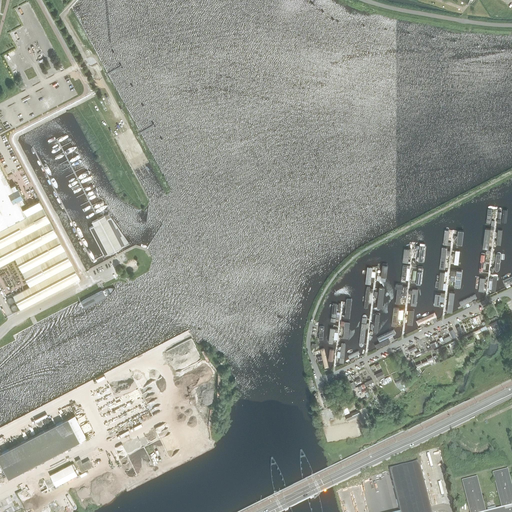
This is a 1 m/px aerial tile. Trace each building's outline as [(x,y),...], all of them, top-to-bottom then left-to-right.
[(0,266),(15,259),(30,287),(13,296),(20,310),(80,279),(39,200),(25,207),(23,203),(24,203),(24,202),(22,199),(23,198),(17,187),(16,188),(15,185),(15,184),(11,187),(8,182),(9,182),(8,182),(6,178),(4,173),(1,169),(2,169),(1,169),(0,166),(0,266)] [(94,226),(89,228),(104,256),(114,251),(129,243),(111,217),(110,217),(108,213),(98,218),(92,222),(94,226)] [(442,247),(440,269),(445,270),(448,248),(442,247)] [(454,287),(454,288),(460,289),(462,272),(451,271),(449,287),(454,287)] [(438,288),(438,290),(443,291),(445,274),(440,273),(439,283),(436,282),(435,288),(438,288)] [(511,276),(503,281),(505,286),(511,283),(511,276)] [(475,295),(459,302),(461,307),(477,299),(475,295)] [(393,308),(391,327),(397,328),(399,309),(393,308)] [(434,313),(416,322),(418,326),(436,318),(434,313)] [(362,315),(358,348),(363,348),(367,315),(362,315)] [(501,319),(490,324),(492,328),(496,326),(496,324),(498,323),(501,331),(506,329),(501,319)] [(393,331),(372,341),(375,349),(390,342),(388,339),(395,336),(393,331)] [(455,340),(450,342),(454,350),(458,347),(455,340)] [(324,349),(319,350),(322,360),(323,365),(324,369),(328,368),(324,349)] [(358,351),(348,356),(350,361),(360,356),(358,351)] [(160,378),(174,371),(167,359),(166,360),(165,359),(158,362),(161,367),(158,368),(160,371),(157,373),(160,378)] [(382,371),(375,374),(377,380),(385,376),(382,371)] [(402,378),(394,381),(397,388),(401,391),(402,390),(404,391),(407,388),(405,387),(406,386),(405,385),(402,378)] [(68,418),(0,453),(0,462),(8,478),(79,441),(68,418)] [(80,458),(75,461),(81,473),(93,467),(90,460),(83,464),(80,458)] [(400,511),(431,511),(427,496),(422,473),(419,463),(390,470),(391,476),(400,511)] [(72,464),(50,475),(56,486),(77,475),(72,464)] [(462,481),(469,511),(511,511),(511,485),(509,475),(508,469),(493,473),(502,508),(496,510),(486,511),(485,511),(479,483),(477,477),(462,481)]
